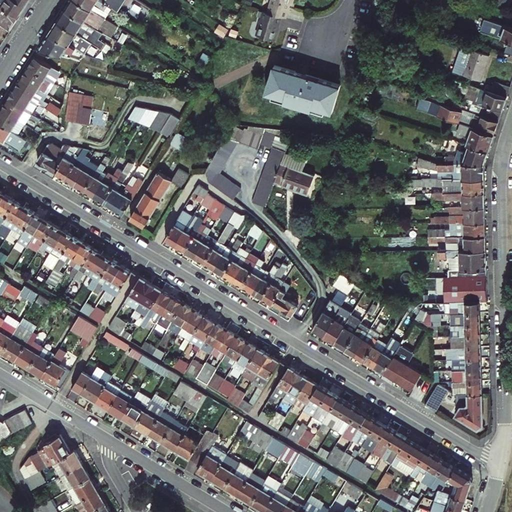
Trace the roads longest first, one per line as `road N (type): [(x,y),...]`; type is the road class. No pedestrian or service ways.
road 1 (residential): [(500,464),(0,162)]
road 2 (residential): [(511,128),(499,188),(500,464)]
road 3 (residential): [(109,438),(232,511)]
road 4 (residential): [(0,371),(109,438)]
